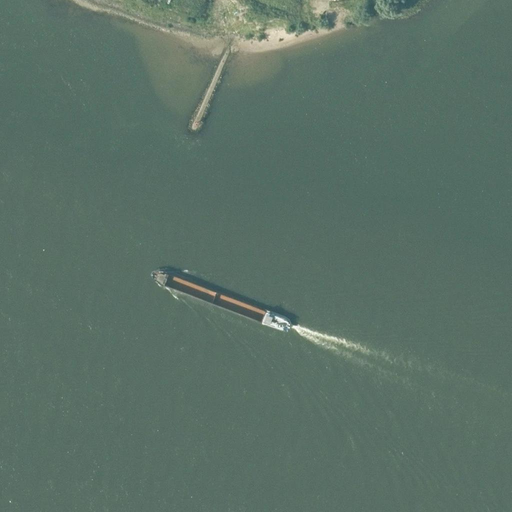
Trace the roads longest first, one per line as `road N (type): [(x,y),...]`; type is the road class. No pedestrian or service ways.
road 1 (motorway): [(511,100),(339,511)]
road 2 (motorway): [(373,511),(511,191)]
